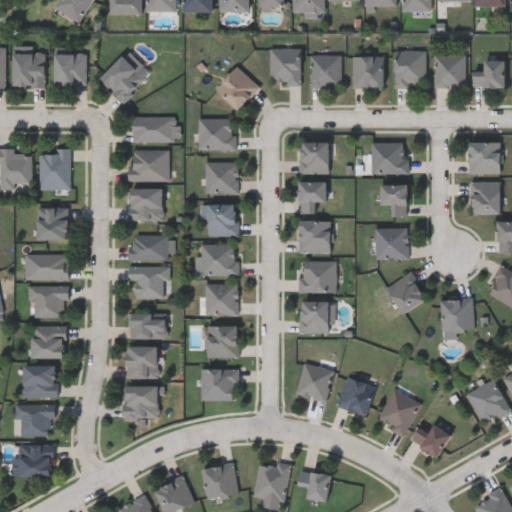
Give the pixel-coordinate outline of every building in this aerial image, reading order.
[(91,0),(80,20),(54,5),(56,0),(91,0)] [(111,11),(111,0),(142,0),(142,11),(111,11)] [(176,0),(176,9),(147,9),(147,0),(176,0)] [(213,0),(213,9),(183,9),(183,0),(213,0)] [(219,0),(249,0),(249,9),(219,9),(219,0)] [(284,0),(259,0),(260,10),(285,10),(284,0)] [(293,9),(293,0),(324,0),(324,9),(293,9)] [(397,0),(366,0),(367,10),(398,10),(397,0)] [(432,0),(432,8),(402,8),(402,0),(432,0)] [(475,0),(475,9),(507,9),(506,0),(475,0)] [(271,46),(301,46),(301,82),(271,82),(271,46)] [(395,48),(426,48),(426,84),(395,84),(395,48)] [(45,50),(45,85),(13,85),(13,50),(45,50)] [(54,82),(54,51),(87,51),(87,82),(54,82)] [(146,75),(124,100),(99,77),(122,53),(146,75)] [(341,85),(312,85),(311,53),(341,53),(341,85)] [(465,53),(465,86),(435,86),(435,53),(465,53)] [(353,54),(383,54),(383,85),(353,85),(353,54)] [(504,59),(504,86),(472,86),(472,70),(483,70),(483,59),(504,59)] [(215,86),(238,63),(260,85),(237,108),(215,86)] [(179,143),(179,118),(134,118),(134,143),(179,143)] [(237,151),(237,120),(200,120),(200,151),(237,151)] [(408,174),(372,174),(372,142),(408,142),(408,174)] [(469,173),(469,142),(501,142),(501,173),(469,173)] [(328,173),(301,173),(301,143),(328,143),(328,173)] [(71,149),(71,189),(41,189),(41,154),(57,154),(57,149),(71,149)] [(169,180),(131,180),(131,149),(169,149),(169,180)] [(0,151),(32,151),(32,184),(16,184),(16,189),(0,189),(0,151)] [(238,162),(238,193),(207,193),(207,162),(238,162)] [(325,181),(325,202),(316,202),(316,214),(299,214),(299,181),(325,181)] [(500,214),(471,214),(471,181),(500,181),(500,214)] [(406,216),(392,216),(392,205),(380,205),(380,185),(406,185),(406,216)] [(129,188),(163,188),(163,219),(129,219),(129,188)] [(238,235),(208,235),(208,220),(202,220),(202,204),(238,204),(238,235)] [(68,239),(37,239),(37,207),(68,207),(68,239)] [(331,252),(299,252),(299,221),(331,221),(331,252)] [(511,253),(498,253),(498,222),(511,222),(511,253)] [(408,259),(375,259),(375,228),(408,228),(408,259)] [(169,259),(131,259),(131,234),(175,234),(175,251),(169,251),(169,259)] [(238,274),(202,274),(202,243),(238,243),(238,274)] [(70,253),(70,278),(26,278),(26,253),(70,253)] [(336,260),(336,291),(300,291),(300,260),(336,260)] [(129,280),(129,264),(169,264),(169,280),(165,280),(165,297),(135,297),(135,280),(129,280)] [(511,306),(486,293),(501,265),(511,270),(510,272),(511,273),(511,306)] [(403,314),(385,289),(408,272),(427,297),(403,314)] [(238,314),(206,314),(206,282),(238,282),(238,314)] [(67,284),(67,316),(34,316),(34,299),(29,299),(29,284),(67,284)] [(474,331),(458,332),(458,339),(444,339),(441,300),(473,298),(474,331)] [(333,332),(300,332),(300,299),(333,299),(333,332)] [(166,338),(130,338),(130,311),(166,311),(166,338)] [(207,324),(238,324),(238,356),(207,356),(207,324)] [(32,357),(32,325),(66,325),(66,357),(32,357)] [(158,345),(158,378),(127,378),(127,345),(158,345)] [(327,401),(297,394),(304,362),(334,369),(327,401)] [(24,364),(57,364),(57,396),(24,396),(24,364)] [(202,399),(202,368),(239,368),(239,386),(234,386),(234,399),(202,399)] [(511,392),(503,377),(511,372),(511,392)] [(375,384),(366,414),(338,406),(347,376),(375,384)] [(511,411),(482,424),(467,392),(496,379),(511,411)] [(124,418),(124,385),(160,385),(160,418),(124,418)] [(406,434),(378,420),(393,389),(421,402),(406,434)] [(21,435),(21,417),(16,417),(16,403),(54,403),(54,435),(21,435)] [(421,425),(428,430),(434,422),(452,434),(436,456),(411,439),(421,425)] [(19,475),(19,444),(52,444),(52,475),(19,475)] [(290,465),(283,509),(264,506),(265,497),(255,495),(260,461),(290,465)] [(235,462),(239,494),(207,498),(203,466),(235,462)] [(330,498),(307,499),(306,484),(301,485),(300,473),(328,471),(330,498)] [(195,501),(168,511),(165,511),(155,487),(184,475),(195,501)] [(511,511),(481,511),(476,501),(503,488),(511,507),(511,511)] [(121,511),(119,507),(146,493),(154,511),(121,511)]
